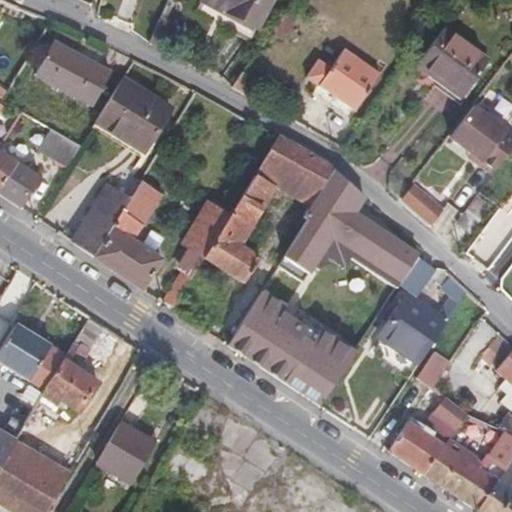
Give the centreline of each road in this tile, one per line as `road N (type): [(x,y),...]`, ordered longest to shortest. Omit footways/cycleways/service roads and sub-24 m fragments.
road 1 (residential): [(511,319),(403,217),(297,136),(31,0)]
road 2 (secondary): [(0,231),(421,511)]
